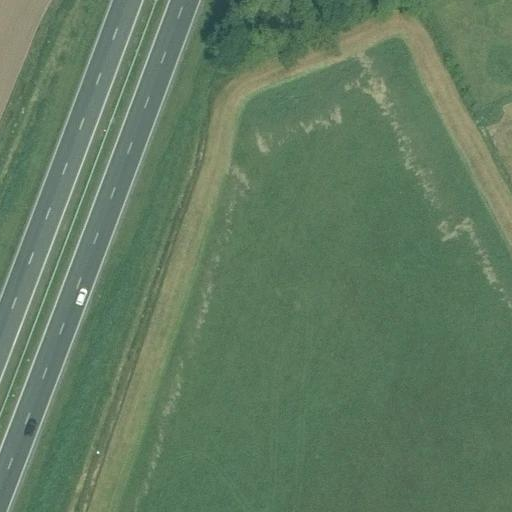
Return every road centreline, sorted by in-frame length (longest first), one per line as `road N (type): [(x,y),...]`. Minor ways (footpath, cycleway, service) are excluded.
road 1 (trunk): [(0,486),(183,0)]
road 2 (trunk): [(122,0),(0,332)]
